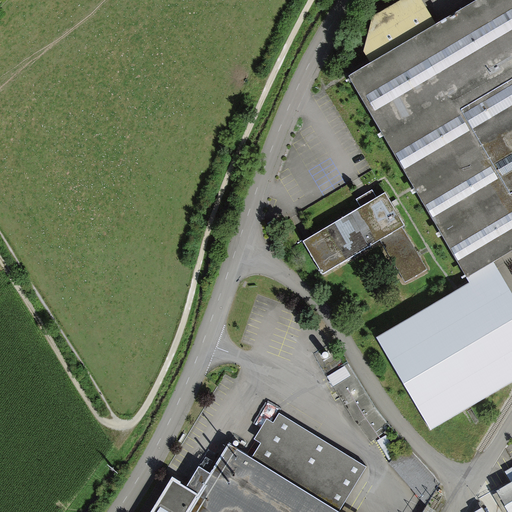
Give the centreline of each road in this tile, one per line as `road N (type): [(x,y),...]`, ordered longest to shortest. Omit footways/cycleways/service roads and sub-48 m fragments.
road 1 (residential): [(466,494),(385,408),(321,306),(293,280),(235,250)]
road 2 (tertiary): [(235,250),(182,396),(117,511)]
road 3 (tertiary): [(346,0),(297,88),(235,250)]
